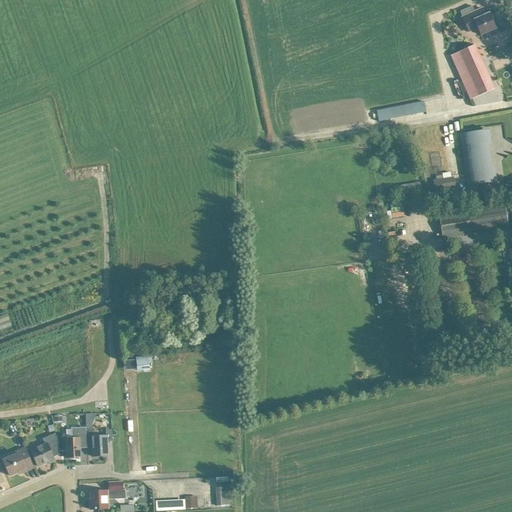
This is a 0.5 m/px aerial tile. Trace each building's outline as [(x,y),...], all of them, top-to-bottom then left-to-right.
[(465,9),(459,11),(462,17),(469,32),(477,28),(480,35),(486,32),(495,28),(489,14),(485,15),(482,8),(475,12),(468,15),(465,9)] [(343,13),(263,26),(276,110),(278,110),(280,121),(281,121),(282,129),(356,117),(355,109),(362,108),(356,72),(354,72),(352,62),(354,62),(352,49),(346,50),(344,38),(346,37),(344,23),(345,23),(343,13)] [(475,45),(450,56),(470,100),(494,89),(475,45)] [(424,102),(414,104),(416,113),(426,111),(424,102)] [(486,130),(460,134),(467,186),(494,182),(491,167),(488,145),(486,130)] [(443,179),(432,180),(434,191),(455,188),(453,177),(451,177),(450,172),(442,174),(442,175),(443,179)] [(401,198),(422,194),(420,181),(399,185),(401,198)] [(396,198),(397,214),(409,213),(409,206),(407,206),(407,198),(396,198)] [(505,203),(440,213),(443,237),(509,227),(505,203)] [(125,265),(135,265),(135,257),(125,257),(125,265)] [(149,359),(135,359),(136,362),(136,372),(136,373),(149,372),(149,359)] [(102,410),(103,423),(117,422),(116,410),(102,410)] [(67,448),(67,458),(80,457),(79,444),(86,443),(86,433),(86,427),(71,428),(72,439),(66,439),(67,448)] [(106,446),(106,442),(112,441),(112,429),(105,430),(106,436),(92,437),(92,447),(93,457),(107,456),(106,446)] [(57,442),(55,433),(42,439),(45,444),(31,450),(37,466),(54,459),(53,457),(60,454),(57,442)] [(10,476),(25,469),(26,471),(34,468),(25,448),(9,455),(10,457),(3,460),(10,476)] [(216,477),(217,506),(230,505),(229,481),(228,481),(228,477),(216,477)] [(107,491),(89,492),(90,510),(100,509),(108,509),(107,501),(107,499),(125,498),(125,490),(123,490),(123,483),(123,482),(109,483),(109,491),(107,491)] [(197,500),(184,501),(185,509),(197,508),(197,500)]
